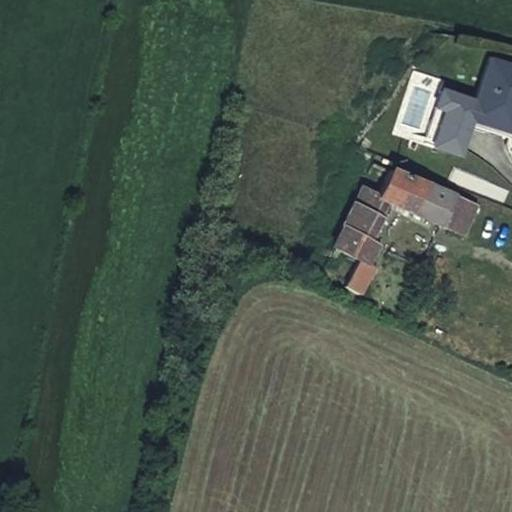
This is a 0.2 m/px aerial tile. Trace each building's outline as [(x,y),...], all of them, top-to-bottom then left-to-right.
[(511,120),(511,68),(487,61),(469,120),(509,132),(511,120)] [(384,203),(440,226),(461,235),(474,206),(387,171),(376,195),(374,199),(384,203)] [(376,220),(384,203),(374,199),(376,195),(360,187),(331,247),(358,260),(365,264),(369,257),(378,238),(372,236),(378,221),(376,220)] [(358,260),(344,287),(358,294),(375,261),(369,257),(365,264),(358,260)] [(344,287),(339,296),(354,303),(358,294),(344,287)]
